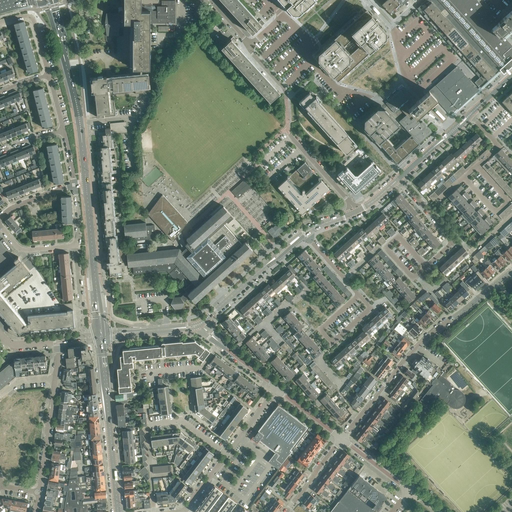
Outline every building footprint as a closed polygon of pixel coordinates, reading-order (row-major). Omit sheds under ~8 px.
[(131,61),(131,75),(148,73),(148,70),(141,70),(141,69),(150,69),(150,68),(149,68),(149,32),(149,21),(152,21),(152,23),(175,23),(175,1),(162,1),(162,6),(157,6),(157,11),(153,11),(152,8),(151,8),(150,8),(149,8),(148,8),(147,8),(146,7),(145,7),(144,7),(141,11),(140,0),(125,0),(125,15),(119,15),(119,13),(106,13),(105,23),(106,36),(107,36),(107,34),(113,34),(113,36),(118,36),(119,27),(131,27),(131,42),(131,46),(131,57),(131,61)] [(221,0),(249,30),(249,31),(252,34),(255,31),(258,29),(262,25),(261,25),(263,23),(261,20),(261,19),(258,22),(238,0),(221,0)] [(279,0),(295,17),(313,0),(279,0)] [(377,0),(382,5),(392,15),(395,12),(397,11),(387,0),(377,0)] [(387,0),(397,11),(399,9),(402,6),(396,0),(387,0)] [(428,6),(420,12),(421,13),(421,12),(424,16),(423,16),(425,17),(441,3),(438,0),(425,0),(424,2),(428,6)] [(438,0),(441,3),(446,8),(450,13),(455,18),(459,23),(464,28),(468,33),(469,33),(468,33),(473,38),(477,43),(478,43),(482,48),(482,49),(484,50),(487,53),(496,63),(497,65),(500,68),(501,69),(507,64),(508,64),(511,59),(511,45),(506,40),(506,39),(505,38),(508,34),(511,30),(511,25),(499,38),(491,29),(498,23),(491,15),(481,5),(478,1),(476,0),(438,0)] [(424,2),(417,8),(420,12),(428,6),(424,2)] [(441,3),(425,17),(428,21),(430,22),(446,8),(441,3)] [(446,8),(430,22),(432,25),(437,20),(439,23),(450,13),(446,8)] [(498,23),(491,29),(499,38),(511,25),(511,14),(510,12),(502,19),(501,18),(498,21),(499,22),(498,22),(499,22),(498,23)] [(342,31),(324,47),(324,48),(314,57),(332,75),(337,82),(347,73),(372,50),(375,48),(389,35),(369,13),(353,28),(349,24),(342,31)] [(437,20),(432,25),(433,26),(434,28),(434,27),(437,31),(439,32),(455,18),(450,13),(439,23),(437,20)] [(455,18),(439,32),(439,33),(439,32),(442,36),(443,37),(449,32),(459,23),(455,18)] [(14,23),(18,36),(27,33),(26,29),(27,28),(26,26),(25,26),(24,21),(16,23),(14,23)] [(449,32),(443,37),(443,38),(443,37),(446,41),(448,43),(451,46),(452,48),(458,42),(468,33),(464,28),(459,23),(449,32)] [(29,38),(27,33),(18,36),(22,48),(31,46),(30,41),(30,40),(30,38),(29,38)] [(458,42),(452,48),(453,48),(455,51),(457,53),(473,38),(468,33),(469,33),(468,33),(458,42)] [(278,91),(234,43),(237,41),(237,40),(236,41),(234,38),(232,40),(231,39),(227,43),(225,45),(221,48),(225,52),(226,53),(270,101),(270,102),(280,93),(278,91)] [(473,38),(457,53),(460,56),(461,58),(477,43),(473,38)] [(477,43),(461,58),(462,58),(464,61),(466,63),(482,48),(478,43),(477,43)] [(22,48),(25,60),(34,58),(33,53),(34,52),(33,51),(32,51),(31,46),(22,48)] [(482,48),(466,63),(469,66),(471,68),(475,63),(487,53),(484,50),(482,49),(482,48)] [(475,63),(471,68),(474,71),(473,71),(475,73),(477,75),(478,76),(480,77),(480,78),(486,72),(496,63),(487,53),(475,63)] [(34,58),(25,60),(29,73),(31,73),(31,72),(38,70),(37,65),(37,64),(37,63),(36,63),(34,58)] [(480,77),(474,82),(480,89),(485,84),(488,81),(487,80),(491,77),(492,78),(501,69),(500,68),(497,65),(496,63),(486,72),(480,78),(480,77)] [(436,84),(428,91),(436,100),(450,115),(458,109),(458,108),(475,93),(475,92),(478,90),(457,66),(436,84)] [(15,76),(12,69),(7,72),(9,78),(15,76)] [(0,72),(1,74),(4,80),(9,78),(7,72),(6,70),(0,72)] [(135,94),(150,92),(148,73),(131,75),(110,77),(108,79),(107,79),(107,77),(103,77),(103,76),(98,77),(98,78),(92,78),(93,82),(91,82),(92,90),(93,90),(94,93),(97,93),(97,96),(95,96),(96,104),(98,104),(98,110),(97,110),(97,117),(104,117),(104,114),(110,113),(108,88),(113,87),(113,90),(117,90),(117,91),(125,90),(125,89),(131,88),(131,90),(135,89),(135,94)] [(400,108),(409,100),(407,98),(405,96),(403,93),(407,89),(404,87),(400,90),(389,101),(393,106),(390,108),(395,113),(400,108)] [(35,90),(33,90),(37,103),(46,100),(45,95),(46,95),(45,93),(44,93),(43,88),(35,90)] [(16,91),(12,92),(16,101),(22,99),(19,93),(17,94),(16,91)] [(411,102),(409,100),(400,108),(406,115),(411,120),(414,117),(415,118),(416,118),(429,106),(436,100),(428,91),(421,98),(418,101),(418,100),(417,101),(413,105),(411,102)] [(9,94),(10,97),(7,98),(10,104),(16,101),(12,92),(9,94)] [(297,100),(301,104),(304,107),(304,108),(306,107),(308,110),(307,111),(314,119),(320,125),(326,133),(330,136),(333,140),(339,147),(343,151),(346,154),(355,146),(357,144),(355,142),(323,107),(322,106),(321,105),(319,103),(322,101),(317,96),(316,96),(314,94),(311,93),(309,92),(306,92),(306,93),(305,93),(304,93),(302,94),(300,95),(299,97),(298,98),(297,99),(297,100)] [(511,92),(502,102),(511,113),(511,92)] [(4,96),(0,97),(4,106),(10,104),(7,98),(5,99),(4,96)] [(37,103),(40,115),(49,113),(48,108),(49,107),(48,105),(47,105),(46,100),(37,103)] [(416,118),(415,118),(414,117),(411,120),(406,115),(399,122),(411,135),(395,149),(385,137),(399,125),(384,108),(381,105),(374,110),(375,112),(371,115),(370,114),(360,123),(379,143),(397,164),(404,158),(432,132),(422,122),(420,123),(416,118)] [(49,113),(40,115),(43,128),(45,127),(52,125),(51,120),(52,119),(52,117),(51,117),(49,113)] [(26,123),(20,126),(23,132),(28,130),(28,129),(31,128),(29,122),(26,124),(26,123)] [(111,123),(110,123),(110,124),(110,128),(105,128),(105,132),(101,133),(101,135),(99,135),(100,147),(97,148),(99,171),(98,172),(106,262),(104,262),(105,268),(109,267),(110,277),(122,275),(122,265),(126,265),(124,248),(117,249),(117,245),(122,244),(121,241),(116,241),(114,219),(116,219),(116,222),(119,221),(119,219),(119,216),(114,217),(113,209),(118,208),(118,204),(113,205),(112,197),(117,196),(117,193),(112,193),(110,171),(113,171),(113,173),(116,173),(116,170),(111,171),(111,167),(116,166),(115,162),(111,163),(110,155),(115,154),(114,150),(109,151),(109,147),(112,147),(111,131),(114,131),(114,134),(126,133),(127,133),(127,132),(126,123),(126,122),(125,122),(111,123)] [(23,132),(20,126),(15,128),(18,134),(23,132)] [(15,128),(9,130),(12,137),(18,134),(15,128)] [(12,137),(9,130),(4,132),(7,139),(12,137)] [(482,139),(476,133),(471,138),(478,146),(481,144),(479,142),(482,139)] [(476,148),(478,146),(471,138),(467,142),(472,148),(475,146),(476,148)] [(30,145),(26,146),(30,155),(35,153),(36,153),(34,149),(36,148),(35,142),(32,144),(33,147),(31,147),(30,145)] [(467,142),(462,146),(469,154),(471,152),(469,150),(472,148),(467,142)] [(49,145),(47,145),(49,158),(59,157),(58,152),(59,151),(59,149),(58,149),(57,144),(49,145)] [(23,151),(21,151),(24,157),(25,160),(28,159),(27,156),(30,155),(28,151),(26,146),(22,148),(23,151)] [(462,146),(457,151),(462,157),(465,154),(467,156),(469,154),(462,146)] [(18,149),(14,151),(18,160),(24,157),(21,151),(19,152),(18,149)] [(495,159),(498,161),(505,154),(501,149),(495,154),(497,157),(495,159)] [(12,162),(18,160),(14,151),(10,152),(11,155),(9,156),(12,162)] [(460,159),(462,157),(457,151),(452,155),(458,162),(459,163),(462,161),(460,159)] [(6,154),(2,156),(6,165),(12,162),(9,156),(7,157),(6,154)] [(453,166),(456,164),(458,162),(452,155),(451,154),(446,158),(453,166)] [(510,159),(505,154),(498,161),(502,166),(510,159)] [(49,158),(52,171),(61,169),(61,164),(61,162),(60,162),(59,157),(49,158)] [(449,170),(453,166),(446,158),(441,162),(449,170)] [(511,165),(511,161),(510,159),(502,166),(506,171),(511,165)] [(330,190),(329,189),(320,179),(321,179),(321,178),(320,178),(320,177),(319,177),(319,178),(309,167),(309,165),(307,165),(305,162),(302,165),(300,165),(300,167),(290,176),(289,176),(289,175),(288,175),(288,176),(287,176),(287,177),(287,178),(278,187),(281,190),(282,189),(285,193),(284,194),(290,200),(291,199),(294,203),(293,204),(298,209),(298,211),(299,212),(300,213),(302,213),(302,214),(302,213),(304,213),(305,212),(306,211),(307,210),(307,209),(306,208),(308,206),(311,211),(314,209),(315,208),(317,207),(318,207),(320,206),(321,205),(322,205),(323,204),(324,204),(324,203),(324,202),(326,200),(327,201),(328,201),(328,202),(329,202),(330,202),(331,202),(332,201),(333,201),(334,202),(334,201),(335,201),(335,200),(335,199),(336,199),(336,198),(336,197),(336,196),(335,195),(334,194),(334,193),(333,193),(332,192),(331,192),(330,190),(331,190),(330,190)] [(445,170),(446,172),(449,170),(441,162),(437,167),(442,173),(445,170)] [(482,166),(486,171),(491,167),(487,162),(482,166)] [(343,171),(343,170),(338,175),(355,194),(381,171),(376,166),(375,167),(372,164),(358,176),(357,175),(355,175),(353,176),(347,169),(344,172),(343,171)] [(462,175),(466,171),(465,169),(462,166),(457,170),(462,175)] [(440,175),(442,173),(437,167),(432,171),(439,179),(441,177),(440,175)] [(495,171),(491,167),(486,171),(491,176),(495,171)] [(61,169),(52,171),(54,184),(56,183),(64,182),(63,176),(64,176),(63,174),(62,174),(61,169)] [(453,175),(457,179),(462,175),(457,170),(453,175)] [(435,179),(437,181),(439,179),(432,171),(427,175),(433,181),(435,179)] [(500,176),(495,171),(491,176),(495,181),(500,176)] [(430,183),(433,181),(427,175),(422,180),(430,187),(432,185),(430,183)] [(452,184),(457,179),(453,175),(448,179),(452,184)] [(504,181),(500,176),(495,181),(499,185),(504,181)] [(41,178),(38,179),(33,181),(36,188),(41,186),(41,185),(43,184),(43,183),(41,178)] [(252,186),(245,179),(231,191),(238,198),(252,186)] [(443,183),(447,188),(452,184),(448,179),(443,183)] [(427,189),(430,187),(422,180),(418,184),(423,190),(422,191),(424,193),(427,189)] [(33,181),(27,184),(30,190),(36,188),(33,181)] [(508,186),(504,181),(499,185),(504,190),(508,186)] [(443,192),(447,188),(443,183),(438,188),(443,192)] [(22,186),(25,192),(30,190),(27,184),(22,186)] [(19,195),(25,192),(22,186),(17,188),(19,195)] [(448,197),(452,201),(460,194),(458,193),(463,189),(460,186),(448,197)] [(17,188),(11,190),(14,197),(19,195),(17,188)] [(434,192),(438,197),(443,192),(438,188),(434,192)] [(8,199),(14,197),(11,190),(6,192),(8,199)] [(433,201),(438,197),(434,192),(429,196),(433,201)] [(456,205),(468,194),(465,192),(461,196),(460,194),(452,201),(456,205)] [(173,242),(177,236),(178,238),(182,237),(181,232),(188,222),(162,194),(148,214),(173,242)] [(398,205),(404,199),(400,194),(391,202),(395,207),(398,205)] [(470,197),(468,194),(456,205),(459,209),(467,202),(466,201),(470,197)] [(63,196),(61,196),(62,210),(72,209),(71,204),(72,204),(72,202),(71,202),(71,196),(63,197),(63,196)] [(409,203),(404,199),(398,205),(402,209),(409,203)] [(468,204),(467,203),(467,202),(459,209),(463,213),(475,203),(473,200),(468,204)] [(402,209),(406,214),(413,208),(409,203),(402,209)] [(477,205),(475,203),(463,213),(462,215),(465,219),(467,218),(468,216),(474,211),(473,209),(477,205)] [(191,284),(184,290),(186,292),(180,297),(174,298),(171,304),(175,309),(181,308),(184,302),(186,300),(188,298),(190,297),(195,302),(212,287),(213,286),(212,285),(214,283),(217,281),(217,282),(253,250),(245,242),(242,245),(238,240),(223,224),(226,221),(228,222),(233,217),(230,214),(223,206),(212,216),(211,214),(207,218),(208,219),(191,235),(186,239),(188,242),(185,245),(187,247),(182,252),(179,249),(127,254),(128,267),(133,266),(134,274),(167,271),(178,283),(185,277),(191,284)] [(405,216),(409,220),(410,219),(415,215),(417,213),(413,208),(406,214),(405,216)] [(475,211),(474,211),(468,216),(467,218),(465,219),(469,223),(471,222),(476,216),(483,211),(480,208),(476,212),(475,211)] [(72,214),(72,209),(62,210),(63,223),(64,223),(64,222),(72,222),(72,216),(73,216),(73,214),(72,214)] [(272,209),(266,214),(269,217),(268,218),(270,220),(277,214),(272,209)] [(485,213),(483,211),(476,216),(471,222),(469,223),(473,227),(474,226),(482,219),(480,217),(485,213)] [(385,216),(383,213),(378,218),(384,224),(389,220),(388,219),(385,216)] [(419,220),(415,215),(410,219),(409,220),(408,221),(413,226),(419,220)] [(5,221),(9,225),(14,221),(11,216),(5,221)] [(482,219),(474,226),(473,227),(477,231),(478,230),(490,219),(488,216),(483,220),(482,219)] [(379,229),(384,224),(378,218),(373,222),(379,229)] [(492,221),(490,219),(478,230),(477,231),(480,235),(489,227),(488,225),(492,221)] [(417,230),(423,224),(419,220),(413,226),(417,230)] [(14,221),(9,225),(13,230),(13,229),(18,225),(14,221)] [(280,233),(288,226),(286,224),(283,221),(282,222),(280,221),(273,228),(274,229),(270,233),(274,239),(280,233)] [(375,233),(379,229),(373,222),(369,226),(375,233)] [(134,241),(155,239),(156,238),(154,225),(146,226),(146,223),(124,225),(125,238),(134,237),(134,241)] [(428,229),(423,224),(417,230),(415,232),(419,236),(421,235),(428,229)] [(369,226),(364,230),(368,235),(370,237),(375,233),(369,226)] [(63,228),(55,229),(56,238),(64,238),(63,228)] [(368,235),(364,230),(362,228),(357,232),(363,239),(366,237),(368,239),(370,237),(368,235)] [(500,232),(504,237),(509,233),(505,228),(500,232)] [(48,239),(56,238),(55,229),(48,230),(48,239)] [(425,240),(432,234),(428,229),(421,235),(425,240)] [(33,241),(41,240),(40,230),(32,231),(33,241)] [(48,239),(48,230),(40,230),(41,240),(48,239)] [(358,243),(363,239),(357,232),(352,237),(358,243)] [(436,238),(432,234),(425,240),(429,244),(436,238)] [(507,247),(509,244),(501,234),(498,236),(507,247)] [(348,241),(354,248),(358,243),(352,237),(348,241)] [(499,242),(495,237),(489,242),(493,246),(494,246),(499,242)] [(0,313),(10,325),(8,327),(8,328),(8,329),(8,330),(8,331),(8,332),(9,332),(9,333),(10,333),(10,334),(11,334),(16,336),(17,336),(18,336),(19,336),(20,336),(21,335),(24,333),(23,333),(22,332),(23,331),(24,330),(25,330),(29,330),(29,329),(31,329),(31,330),(31,331),(32,331),(31,331),(32,331),(38,331),(38,330),(38,331),(39,331),(39,330),(39,331),(45,330),(46,330),(53,329),(60,329),(60,328),(60,329),(60,328),(60,329),(67,328),(68,328),(75,327),(73,313),(30,317),(30,323),(27,323),(24,320),(24,319),(24,320),(21,317),(21,316),(16,310),(16,309),(15,310),(13,306),(10,303),(7,300),(8,300),(7,299),(7,300),(4,296),(9,293),(7,290),(30,271),(18,257),(14,260),(8,254),(13,250),(3,238),(0,240),(0,313)] [(438,240),(436,238),(429,244),(434,249),(440,243),(441,242),(438,239),(438,240)] [(349,252),(354,248),(348,241),(343,245),(349,252)] [(488,251),(493,246),(489,242),(484,246),(486,248),(488,251)] [(343,245),(338,249),(344,256),(346,258),(351,254),(349,252),(343,245)] [(469,253),(463,247),(458,251),(464,258),(469,253)] [(511,257),(506,250),(504,252),(500,248),(497,251),(498,251),(501,255),(502,254),(507,260),(509,259),(510,259),(511,258),(511,257)] [(344,264),(344,262),(341,259),(344,256),(338,249),(337,250),(336,250),(334,252),(334,253),(333,254),(343,265),(344,264)] [(302,261),(309,255),(304,250),(298,256),(302,261)] [(458,251),(453,255),(459,262),(464,258),(458,251)] [(479,251),(474,255),(479,260),(483,255),(482,254),(481,253),(479,251)] [(499,257),(496,259),(501,265),(502,265),(503,265),(504,264),(504,263),(506,262),(500,256),(501,255),(498,251),(495,253),(499,257)] [(59,254),(60,269),(70,268),(68,253),(59,254)] [(313,260),(309,255),(302,261),(306,266),(313,260)] [(375,255),(368,261),(373,266),(379,260),(375,255)] [(454,266),(459,262),(453,255),(448,259),(454,266)] [(492,260),(491,259),(489,261),(491,264),(492,263),(497,269),(499,268),(501,267),(501,266),(501,265),(496,259),(495,258),(492,260)] [(450,270),(454,266),(448,259),(444,264),(450,270)] [(306,266),(311,271),(317,265),(313,260),(306,266)] [(384,265),(379,260),(373,266),(377,271),(384,265)] [(490,265),(491,264),(489,261),(488,260),(484,263),(488,266),(485,269),(490,275),(491,274),(492,274),(493,273),(495,271),(490,265)] [(450,270),(444,264),(439,268),(445,275),(450,270)] [(319,266),(317,265),(311,271),(308,273),(313,277),(315,275),(319,271),(322,269),(320,266),(319,266)] [(388,270),(384,265),(377,271),(374,273),(379,278),(381,276),(388,270)] [(490,275),(485,269),(483,267),(481,269),(479,271),(486,279),(488,277),(490,276),(490,275)] [(61,277),(62,285),(71,284),(70,268),(60,269),(61,275),(59,275),(59,277),(61,277)] [(294,274),(291,271),(289,269),(285,274),(291,280),(295,276),(294,274)] [(313,277),(317,282),(324,276),(319,271),(322,269),(319,271),(315,275),(313,277)] [(388,270),(381,276),(385,280),(392,274),(388,270)] [(478,271),(471,276),(479,286),(480,285),(481,286),(484,284),(483,283),(484,282),(481,279),(480,278),(482,276),(478,271)] [(285,274),(280,278),(286,285),(291,280),(285,274)] [(392,283),(396,279),(392,274),(385,280),(390,285),(392,283)] [(328,281),(324,276),(317,282),(321,287),(328,281)] [(465,282),(469,287),(471,285),(472,286),(475,290),(476,289),(477,290),(480,287),(479,286),(471,276),(465,282)] [(398,277),(396,279),(392,283),(396,288),(403,282),(398,277)] [(280,278),(275,282),(281,289),(283,291),(287,286),(286,285),(280,278)] [(332,286),(328,281),(321,287),(325,292),(332,286)] [(274,291),(276,293),(281,289),(275,282),(270,286),(274,291)] [(299,285),(296,287),(301,292),(303,290),(302,289),(305,287),(301,282),(299,285)] [(407,287),(403,282),(396,288),(400,293),(407,287)] [(463,287),(458,291),(464,298),(469,294),(467,291),(470,289),(465,283),(462,286),(463,287)] [(63,300),(73,299),(71,284),(62,285),(63,300)] [(270,295),(274,291),(270,286),(268,284),(263,288),(270,295)] [(449,290),(444,285),(442,287),(448,293),(450,291),(449,290)] [(325,292),(330,296),(336,290),(332,286),(325,292)] [(407,287),(400,293),(405,297),(411,291),(407,287)] [(263,288),(259,293),(265,299),(270,295),(263,288)] [(330,296),(334,301),(341,295),(336,290),(330,296)] [(416,296),(411,291),(405,297),(409,302),(416,296)] [(439,311),(439,310),(441,308),(437,305),(439,302),(431,294),(430,295),(427,291),(418,298),(418,299),(421,301),(422,302),(428,297),(434,302),(432,304),(433,305),(430,307),(437,313),(437,312),(438,312),(439,311)] [(458,291),(453,295),(459,302),(464,298),(458,291)] [(260,304),(265,299),(259,293),(254,297),(260,304)] [(341,296),(341,295),(334,301),(332,303),(336,308),(345,300),(344,299),(345,298),(342,295),(341,296)] [(453,295),(449,299),(455,306),(459,302),(453,295)] [(263,306),(260,304),(254,297),(249,301),(256,308),(258,305),(261,308),(263,306)] [(450,310),(453,307),(455,306),(449,299),(444,304),(450,310)] [(255,308),(256,308),(249,301),(245,305),(251,312),(254,309),(255,311),(257,309),(255,308)] [(427,323),(431,319),(425,314),(414,304),(412,305),(421,313),(419,316),(421,318),(427,323)] [(240,310),(243,313),(245,316),(246,317),(251,312),(245,305),(240,310)] [(425,314),(431,319),(431,318),(432,318),(433,317),(435,315),(430,310),(426,305),(424,308),(427,311),(425,314)] [(385,306),(382,309),(382,310),(381,311),(387,318),(390,316),(392,318),(394,316),(385,306)] [(284,317),(288,322),(295,316),(290,311),(289,312),(287,310),(283,313),(285,316),(284,317)] [(382,322),(387,318),(381,311),(376,316),(382,322)] [(288,322),(292,327),(299,321),(295,316),(288,322)] [(376,316),(371,320),(377,327),(382,322),(376,316)] [(426,325),(426,324),(427,323),(421,318),(419,320),(415,316),(413,318),(423,327),(425,326),(426,325)] [(229,318),(229,317),(222,323),(226,328),(233,322),(229,318)] [(235,320),(233,322),(226,328),(231,332),(237,326),(240,324),(235,320)] [(371,320),(367,324),(373,331),(375,328),(377,331),(379,329),(377,327),(371,320)] [(413,324),(410,326),(418,333),(418,332),(419,332),(420,331),(422,329),(414,322),(415,321),(414,320),(411,322),(413,324)] [(292,327),(296,332),(301,328),(303,326),(299,321),(292,327)] [(409,340),(412,336),(405,331),(406,329),(399,323),(394,329),(402,335),(402,334),(409,340)] [(362,329),(364,331),(368,335),(370,337),(372,336),(370,333),(373,331),(367,324),(362,329)] [(417,334),(418,333),(410,326),(409,324),(407,326),(410,329),(408,331),(414,337),(416,335),(417,334)] [(231,332),(235,337),(242,331),(237,326),(231,332)] [(296,332),(294,334),(299,339),(305,333),(301,328),(296,332)] [(242,331),(235,337),(239,342),(246,336),(243,333),(245,331),(243,330),(242,331)] [(364,331),(359,335),(365,342),(370,337),(368,335),(364,331)] [(309,337),(305,333),(299,339),(303,343),(309,337)] [(398,339),(401,341),(407,346),(408,344),(409,344),(410,343),(410,342),(402,335),(400,337),(395,333),(393,335),(398,339)] [(360,346),(365,342),(359,335),(354,339),(360,346)] [(246,343),(250,348),(257,342),(252,337),(246,343)] [(307,348),(314,342),(309,337),(303,343),(307,348)] [(407,346),(401,341),(398,339),(397,341),(394,338),(393,339),(392,340),(395,343),(404,349),(407,346)] [(354,339),(350,343),(356,350),(360,346),(354,339)] [(401,353),(404,349),(395,343),(392,340),(391,342),(394,344),(392,346),(401,353)] [(132,356),(135,355),(135,359),(160,357),(160,355),(164,354),(165,356),(195,353),(199,356),(197,357),(203,361),(210,352),(200,344),(200,345),(195,341),(194,341),(183,342),(164,344),(164,343),(162,343),(161,344),(161,345),(159,345),(129,348),(130,349),(123,350),(123,356),(121,356),(122,368),(117,368),(118,380),(119,393),(132,392),(129,368),(134,367),(133,367),(133,361),(132,356)] [(391,348),(389,350),(397,357),(398,357),(399,357),(400,356),(399,355),(401,353),(392,346),(387,342),(385,341),(383,343),(388,347),(388,346),(391,348)] [(250,348),(254,352),(261,346),(257,342),(250,348)] [(307,348),(311,353),(318,347),(314,342),(307,348)] [(345,348),(351,354),(356,350),(350,343),(345,348)] [(94,364),(93,362),(92,351),(88,352),(88,350),(88,346),(85,346),(85,348),(84,348),(83,348),(83,347),(68,348),(69,357),(82,355),(82,359),(85,359),(86,363),(82,363),(82,365),(94,364)] [(254,352),(258,357),(265,351),(261,346),(254,352)] [(314,359),(316,357),(322,351),(318,347),(311,353),(309,354),(314,359)] [(353,356),(351,354),(345,348),(340,352),(346,359),(349,356),(351,358),(353,356)] [(265,351),(258,357),(263,362),(270,356),(265,351)] [(336,356),(342,363),(346,359),(340,352),(336,356)] [(46,359),(45,355),(39,356),(41,374),(48,373),(50,359),(46,359)] [(367,357),(365,360),(364,361),(363,361),(368,365),(371,361),(370,360),(373,357),(371,355),(369,355),(367,357)] [(39,356),(32,357),(34,375),(41,374),(39,356)] [(210,366),(212,364),(215,367),(220,360),(215,356),(209,364),(210,366)] [(270,362),(275,367),(282,361),(277,356),(270,362)] [(344,365),(342,363),(336,356),(331,360),(337,367),(336,368),(337,369),(338,370),(339,369),(344,365)] [(416,369),(415,370),(418,372),(419,371),(420,372),(419,373),(425,378),(424,378),(428,381),(431,383),(442,369),(436,364),(436,365),(427,358),(426,359),(422,356),(422,357),(422,356),(418,361),(415,359),(412,364),(415,366),(414,367),(416,369)] [(394,362),(390,359),(387,357),(384,361),(391,366),(392,364),(393,364),(394,363),(394,362)] [(14,359),(14,360),(16,376),(22,376),(20,358),(14,359)] [(390,367),(391,366),(384,361),(382,359),(378,363),(379,364),(381,365),(387,370),(389,369),(390,367)] [(0,371),(0,389),(16,376),(14,360),(0,371)] [(225,363),(220,360),(215,367),(218,369),(215,373),(217,374),(225,363)] [(275,367),(279,371),(286,365),(282,361),(275,367)] [(221,372),(224,374),(230,367),(225,363),(217,374),(218,375),(221,372)] [(379,367),(377,369),(384,375),(384,374),(385,374),(386,373),(386,372),(387,370),(381,365),(379,364),(378,366),(379,367)] [(279,371),(283,376),(290,370),(286,365),(279,371)] [(227,376),(226,378),(230,381),(235,375),(233,373),(235,371),(230,367),(224,374),(227,376)] [(79,378),(88,377),(94,376),(93,368),(86,369),(86,372),(85,373),(79,374),(79,378)] [(290,370),(283,376),(288,381),(294,375),(296,377),(298,375),(292,368),(290,370)] [(384,375),(377,369),(374,374),(381,379),(381,378),(382,378),(383,377),(383,376),(384,375)] [(415,375),(418,372),(415,370),(413,369),(411,371),(408,369),(407,369),(406,371),(404,374),(411,379),(415,374),(415,375)] [(236,383),(239,385),(244,378),(239,374),(237,377),(235,375),(230,381),(234,384),(236,383)] [(72,377),(72,376),(63,375),(62,380),(64,381),(63,384),(65,384),(69,385),(71,377),(72,377)] [(300,386),(306,380),(302,375),(295,381),(300,386)] [(367,379),(375,385),(378,381),(377,380),(371,375),(367,379)] [(399,380),(406,385),(407,387),(408,387),(410,385),(407,383),(409,381),(403,375),(402,376),(401,376),(400,377),(401,378),(400,379),(399,380)] [(450,383),(443,377),(441,375),(433,385),(432,386),(421,399),(419,401),(425,405),(429,409),(439,396),(447,403),(448,402),(450,400),(457,406),(458,406),(460,406),(461,405),(462,404),(462,403),(463,402),(463,400),(463,399),(463,398),(463,396),(462,395),(462,394),(461,393),(460,392),(458,392),(457,392),(456,391),(454,392),(453,392),(450,383)] [(242,388),(239,391),(241,393),(249,382),(244,378),(239,385),(242,388)] [(371,390),(375,385),(367,379),(364,384),(371,390)] [(311,384),(306,380),(300,386),(304,390),(311,384)] [(404,391),(407,387),(406,385),(399,380),(398,380),(397,382),(396,384),(402,390),(404,391)] [(245,390),(248,392),(254,385),(249,382),(241,393),(242,394),(245,390)] [(95,384),(89,385),(87,385),(88,389),(90,389),(90,393),(96,393),(95,384)] [(315,389),(311,384),(304,390),(308,395),(315,389)] [(368,394),(371,390),(364,384),(362,386),(360,385),(358,387),(360,388),(368,394)] [(404,391),(402,390),(396,384),(394,386),(393,386),(392,388),(393,388),(392,389),(399,394),(400,395),(404,391)] [(259,389),(254,385),(248,392),(251,395),(250,396),(254,399),(259,394),(257,392),(259,389)] [(360,388),(357,392),(364,398),(368,394),(360,388)] [(312,400),(319,394),(315,389),(308,395),(312,400)] [(400,395),(399,394),(392,389),(391,391),(390,391),(389,392),(389,393),(392,396),(390,398),(391,398),(395,402),(397,399),(397,400),(400,396),(400,395)] [(132,393),(115,395),(116,401),(122,400),(122,403),(128,403),(127,398),(133,397),(139,395),(139,394),(138,391),(132,393)] [(357,392),(353,397),(361,403),(364,398),(357,392)] [(327,394),(320,400),(324,405),(331,399),(327,394)] [(358,406),(361,403),(353,397),(350,401),(353,404),(357,407),(358,406)] [(418,397),(411,406),(412,406),(414,408),(419,401),(421,399),(420,398),(418,397)] [(384,398),(381,402),(393,411),(395,409),(390,405),(391,404),(384,398)] [(335,403),(331,399),(324,405),(329,409),(335,403)] [(381,402),(379,405),(386,411),(387,409),(392,413),(393,411),(381,402)] [(248,409),(240,403),(237,407),(245,414),(247,411),(247,412),(248,410),(248,409)] [(339,408),(335,403),(329,409),(333,414),(339,408)] [(194,407),(195,413),(205,407),(204,404),(194,405),(193,405),(194,407)] [(257,432),(254,436),(259,440),(275,452),(272,455),(268,461),(278,469),(289,455),(292,451),(290,450),(308,427),(288,412),(278,405),(274,410),(258,431),(257,432)] [(384,412),(386,411),(379,405),(376,409),(388,418),(389,416),(384,412)] [(201,418),(202,418),(208,410),(205,407),(195,413),(200,416),(199,417),(201,418)] [(237,407),(234,412),(241,418),(243,415),(244,416),(245,414),(237,407)] [(344,413),(339,408),(333,414),(337,419),(344,413)] [(376,409),(373,412),(380,417),(382,416),(387,420),(388,418),(376,409)] [(206,421),(212,413),(208,410),(202,418),(204,420),(205,422),(206,421)] [(241,418),(234,412),(230,416),(238,422),(240,420),(241,420),(242,419),(241,418)] [(379,419),(380,417),(373,412),(371,416),(383,425),(384,423),(379,419)] [(217,417),(212,413),(206,421),(208,423),(208,424),(209,425),(210,424),(210,425),(217,417)] [(230,416),(227,420),(235,426),(237,424),(239,423),(238,422),(230,416)] [(371,416),(368,419),(375,424),(376,423),(381,427),(383,425),(371,416)] [(368,419),(365,422),(377,432),(378,430),(374,426),(375,424),(368,419)] [(120,428),(124,428),(126,428),(125,423),(130,422),(130,420),(125,420),(118,421),(118,426),(120,426),(120,428)] [(235,426),(227,420),(224,425),(232,431),(234,428),(234,429),(235,427),(235,426)] [(365,422),(363,426),(370,431),(371,430),(376,433),(377,432),(365,422)] [(68,430),(68,425),(56,424),(56,429),(57,429),(56,431),(64,432),(64,430),(68,430)] [(224,425),(220,429),(228,435),(230,432),(231,433),(232,432),(231,431),(232,431),(224,425)] [(368,433),(370,431),(363,426),(360,429),(372,439),(373,437),(368,433)] [(123,431),(123,437),(132,436),(134,436),(134,434),(132,434),(132,430),(133,430),(133,427),(126,428),(124,428),(124,431),(123,431)] [(217,433),(225,439),(227,437),(228,437),(229,436),(228,435),(220,429),(217,433)] [(360,429),(357,433),(364,438),(365,437),(370,440),(372,439),(360,429)] [(55,437),(55,439),(61,440),(62,440),(62,438),(67,438),(68,433),(55,432),(55,437)] [(185,436),(180,432),(178,443),(181,445),(187,437),(187,436),(186,435),(185,436)] [(317,433),(314,436),(322,443),(326,439),(317,433)] [(364,438),(357,433),(354,437),(361,442),(366,446),(368,444),(363,440),(364,438)] [(314,436),(311,440),(320,447),(322,443),(314,436)] [(184,450),(185,448),(191,440),(191,439),(190,438),(189,439),(187,437),(181,445),(179,447),(184,450)] [(191,440),(185,448),(184,450),(188,454),(196,444),(195,443),(196,443),(194,442),(191,440)] [(311,440),(308,444),(317,451),(320,447),(311,440)] [(308,444),(305,448),(314,455),(317,451),(308,444)] [(211,458),(211,459),(212,457),(214,454),(204,446),(200,451),(202,452),(210,458),(211,458)] [(60,453),(61,450),(59,450),(59,447),(54,447),(54,449),(53,449),(52,455),(63,456),(64,454),(60,453)] [(305,448),(302,452),(311,459),(314,455),(305,448)] [(343,451),(340,455),(347,460),(348,458),(353,462),(355,460),(350,456),(343,451)] [(202,452),(199,457),(207,463),(207,462),(208,463),(209,461),(208,461),(210,458),(202,452)] [(302,452),(299,456),(308,462),(311,459),(302,452)] [(346,462),(347,460),(340,455),(337,458),(349,467),(351,466),(346,462)] [(299,456),(296,460),(305,466),(308,462),(299,456)] [(207,463),(199,457),(196,461),(204,467),(205,467),(206,466),(205,465),(207,463)] [(288,457),(282,465),(286,468),(292,460),(288,457)] [(343,465),(348,469),(349,467),(337,458),(335,462),(341,466),(342,467),(343,465)] [(196,461),(193,465),(200,471),(201,471),(203,470),(202,469),(204,467),(196,461)] [(342,467),(341,466),(335,462),(332,465),(344,474),(345,473),(340,469),(342,467)] [(200,471),(193,465),(189,469),(197,476),(197,475),(198,476),(199,474),(200,471)] [(344,474),(332,465),(329,468),(336,474),(338,472),(342,476),(344,474)] [(149,471),(145,467),(145,466),(138,471),(142,476),(143,475),(149,471)] [(335,476),(336,474),(329,468),(327,472),(338,481),(340,479),(335,476)] [(189,469),(186,474),(194,480),(194,479),(195,480),(196,479),(195,478),(197,476),(189,469)] [(294,471),(293,473),(295,475),(302,480),(303,478),(304,478),(305,477),(305,476),(305,475),(299,470),(297,473),(294,471)] [(124,480),(132,479),(132,476),(135,475),(134,472),(124,473),(124,474),(123,474),(124,477),(123,477),(123,480),(124,480)] [(324,475),(331,481),(332,479),(337,483),(338,481),(327,472),(324,475)] [(193,483),(192,482),(194,480),(186,474),(183,478),(190,484),(191,484),(192,484),(193,483)] [(291,476),(289,478),(292,479),(291,480),(298,485),(300,483),(301,481),(302,480),(295,475),(293,477),(291,476)] [(329,482),(331,481),(324,475),(321,479),(333,488),(334,486),(329,482)] [(377,511),(378,511),(381,507),(382,507),(380,505),(387,496),(359,475),(347,490),(347,489),(347,491),(339,500),(329,511),(377,511)] [(76,482),(81,489),(86,488),(86,481),(85,476),(82,477),(83,482),(80,482),(77,483),(77,482),(76,482)] [(273,481),(270,485),(273,488),(277,483),(281,479),(277,476),(273,481)] [(106,502),(106,498),(98,498),(98,497),(92,498),(83,499),(82,492),(84,492),(81,489),(76,482),(77,482),(77,478),(69,479),(68,486),(67,491),(67,495),(66,498),(65,503),(63,511),(87,511),(87,508),(85,509),(85,505),(76,506),(76,511),(73,511),(71,491),(75,491),(76,502),(85,501),(86,504),(87,504),(93,504),(99,503),(106,502)] [(188,486),(179,479),(176,484),(185,491),(188,486)] [(327,486),(332,490),(333,488),(321,479),(319,482),(325,488),(327,486)] [(64,485),(65,483),(48,480),(47,488),(54,489),(55,489),(57,489),(58,486),(64,487),(64,485)] [(288,484),(295,489),(296,487),(297,487),(298,486),(298,485),(291,480),(288,484)] [(139,481),(130,481),(130,482),(124,482),(124,485),(124,486),(124,487),(125,487),(125,488),(124,488),(124,489),(133,488),(133,484),(134,484),(134,483),(136,482),(136,484),(139,484),(139,481)] [(324,489),(325,488),(319,482),(316,486),(328,495),(329,493),(324,489)] [(286,483),(283,487),(284,489),(291,494),(293,492),(294,490),(295,489),(288,484),(286,483)] [(176,484),(172,488),(181,495),(185,491),(176,484)] [(201,502),(194,511),(229,511),(234,505),(236,503),(237,503),(216,487),(214,485),(209,492),(201,502)] [(326,497),(328,495),(316,486),(313,489),(320,495),(321,493),(326,497)] [(54,489),(47,488),(46,494),(54,496),(56,496),(57,496),(58,490),(57,489),(55,489),(54,489)] [(172,488),(169,492),(170,493),(177,499),(178,499),(181,495),(172,488)] [(106,490),(94,491),(94,496),(93,496),(92,498),(98,497),(98,498),(106,498),(106,497),(107,496),(107,495),(106,494),(106,490)] [(157,504),(163,503),(162,492),(154,493),(155,501),(157,501),(157,504)] [(169,494),(168,494),(168,502),(175,501),(177,499),(170,493),(169,494)] [(307,498),(313,503),(316,505),(318,502),(321,499),(316,495),(314,497),(310,494),(309,496),(308,496),(307,497),(307,498)] [(2,498),(5,508),(10,509),(12,500),(2,498)] [(275,502),(272,504),(279,509),(280,509),(281,507),(282,505),(276,500),(274,498),(273,500),(275,502)] [(305,501),(303,503),(309,508),(311,510),(313,507),(311,506),(313,503),(307,498),(306,499),(304,500),(305,501)] [(271,506),(269,509),(272,511),(277,511),(278,511),(277,511),(279,509),(272,504),(271,503),(269,505),(271,506)]
